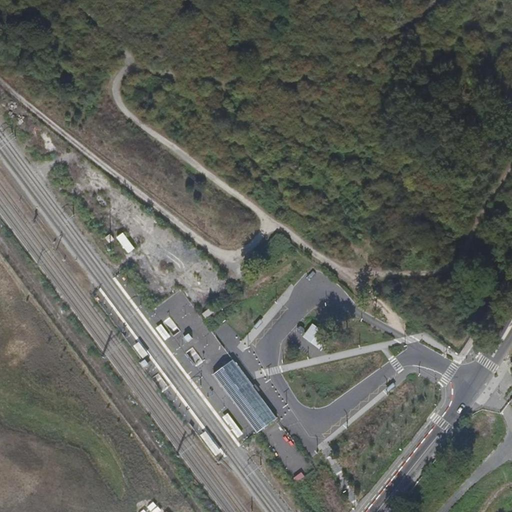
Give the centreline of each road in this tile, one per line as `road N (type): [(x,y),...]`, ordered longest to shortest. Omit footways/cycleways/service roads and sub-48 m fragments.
road 1 (track): [(398,336),(385,307),(113,102),(112,76),(129,64),(196,79),(310,73),(434,0)]
road 2 (track): [(203,511),(0,242)]
road 3 (secondary): [(511,306),(468,379),(361,511)]
road 4 (track): [(337,272),(449,270),(511,172)]
road 5 (secondary): [(375,511),(511,330)]
